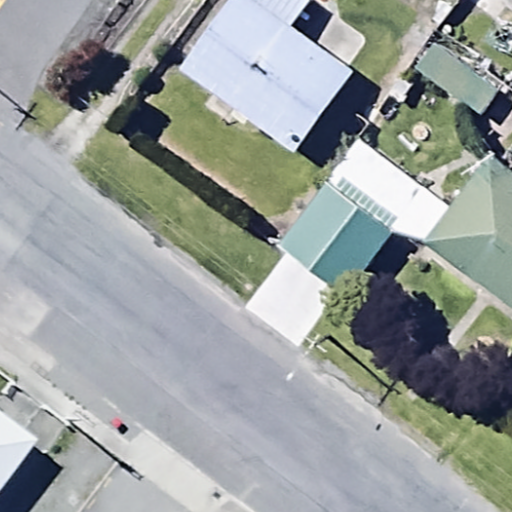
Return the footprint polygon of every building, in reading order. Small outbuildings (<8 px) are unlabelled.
[(341,99),(276,51),(293,28),(256,0),(241,0),(229,16),(225,13),(165,92),(280,179),(341,99)] [(511,114),(511,90),(500,106),(511,114)] [(319,197),(415,265),(407,278),(511,351),(511,213),(473,183),(438,233),(342,165),(319,197)] [(331,325),(382,257),(313,205),(262,273),(331,325)] [(0,461),(0,486),(12,471),(0,461)]
